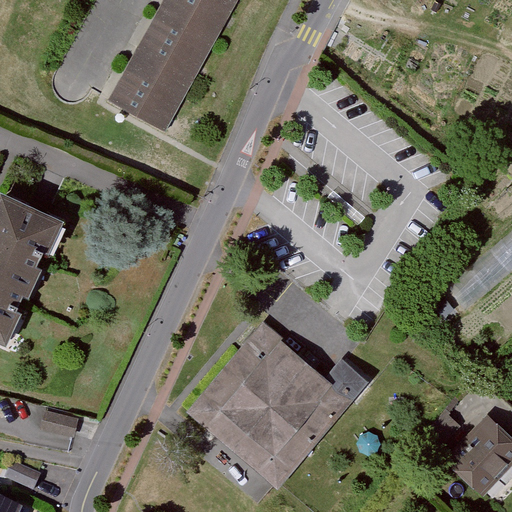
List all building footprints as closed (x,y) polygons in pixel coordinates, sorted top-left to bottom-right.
[(236,0),(164,0),(109,101),(165,131),(236,0)] [(68,221),(1,192),(0,195),(0,349),(10,354),(68,221)] [(511,234),(450,289),(466,307),(511,266),(511,234)] [(261,317),(182,410),(278,490),(369,383),(340,359),(328,373),(261,317)] [(427,428),(442,443),(460,423),(445,409),(427,428)] [(40,430),(72,435),(76,417),(44,411),(40,430)] [(494,511),(511,492),(511,442),(488,421),(444,469),(491,511),(494,511)] [(0,511),(22,511),(0,501),(0,511)]
